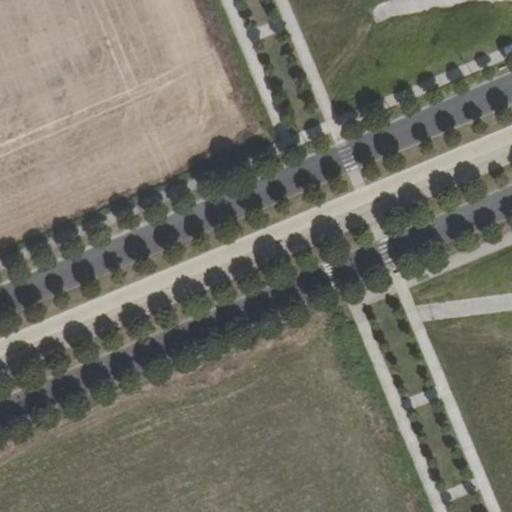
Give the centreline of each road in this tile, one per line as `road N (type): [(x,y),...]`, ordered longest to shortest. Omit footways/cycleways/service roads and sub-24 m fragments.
road 1 (unclassified): [(511,87),(0,302)]
road 2 (unclassified): [(0,417),(511,204)]
